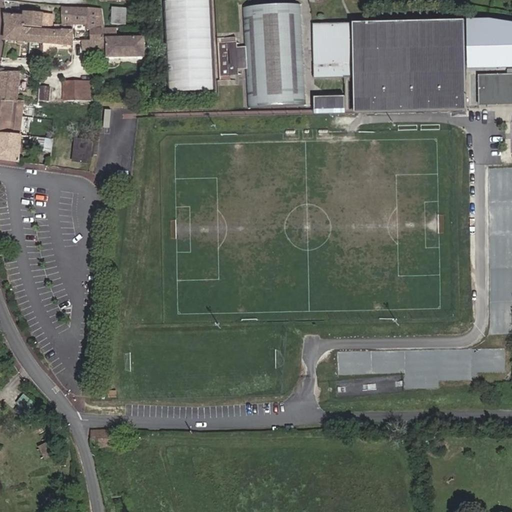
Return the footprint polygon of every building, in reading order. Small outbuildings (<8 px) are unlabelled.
[(212,1),(162,4),(167,95),(216,92),(212,1)] [(299,7),(244,9),(246,50),(236,50),(235,39),(217,40),(219,82),(230,82),(229,76),(238,75),(238,71),(247,70),(249,110),(304,107),(299,7)] [(83,50),(92,50),(103,50),(103,40),(103,37),(101,38),(101,32),(94,32),(94,26),(98,26),(97,10),(80,9),(63,8),(62,32),(51,31),(46,30),(45,44),(73,46),(73,41),(83,42),(83,50)] [(123,12),(110,10),(108,26),(121,27),(123,12)] [(25,17),(5,15),(7,27),(42,30),(43,14),(41,14),(25,12),(25,17)] [(43,14),(42,30),(46,30),(51,31),(53,15),(43,14)] [(353,24),(313,24),(314,78),(354,77),(355,110),(466,109),(465,21),(353,24)] [(5,40),(45,44),(46,30),(42,30),(7,27),(5,40)] [(153,29),(153,32),(154,41),(161,41),(160,29),(153,29)] [(103,40),(103,50),(106,50),(106,61),(145,60),(144,38),(103,40)] [(0,72),(0,100),(15,101),(18,72),(0,72)] [(478,86),(478,103),(511,102),(511,74),(478,76),(478,86)] [(74,101),(77,101),(82,101),(82,86),(62,86),(62,100),(74,101)] [(51,88),(42,87),(41,100),(50,101),(51,88)] [(345,97),(314,98),(314,111),(345,111),(345,97)] [(0,134),(18,136),(22,101),(15,101),(0,100),(0,134)] [(0,159),(18,162),(20,145),(19,145),(20,136),(18,136),(0,134),(0,159)] [(51,141),(39,140),(38,151),(49,153),(51,141)] [(91,142),(76,141),(73,162),(89,164),(91,142)] [(99,142),(94,141),(92,156),(91,167),(96,167),(99,142)] [(118,447),(119,432),(92,432),(92,448),(118,447)] [(51,441),(39,447),(45,460),(58,453),(51,441)]
